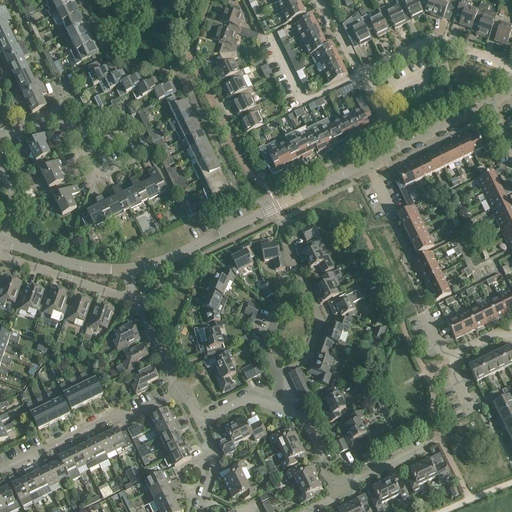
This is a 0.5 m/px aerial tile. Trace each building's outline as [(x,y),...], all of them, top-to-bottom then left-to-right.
[(50,12),(47,13),(49,17),(58,13),(76,4),(74,0),(60,0),(53,4),(49,5),(47,6),(50,12)] [(283,0),(277,3),(282,13),(300,4),(298,0),(283,0)] [(402,15),(407,13),(411,22),(423,16),(419,7),(428,2),(426,0),(398,0),(395,2),(397,6),(402,15)] [(429,0),(425,12),(430,14),(430,16),(442,21),(446,11),(452,13),(456,0),(429,0)] [(456,14),(462,16),(458,26),(471,30),(478,11),(470,9),(472,5),(467,3),(460,1),(456,14)] [(250,5),(255,14),(261,11),(256,2),(250,5)] [(58,13),(63,24),(80,15),(81,14),(79,9),(76,4),(58,13)] [(305,15),(300,4),(282,13),(287,24),(305,15)] [(480,4),(474,23),(479,25),(475,36),(488,40),(495,21),(497,15),(488,11),(489,7),(480,4)] [(30,15),(25,5),(21,7),(26,17),(30,15)] [(389,21),(394,30),(406,25),(406,24),(402,15),(397,6),(386,12),(384,7),(378,10),(380,15),(384,23),(389,21)] [(223,10),(219,23),(228,26),(226,32),(236,35),(239,36),(241,29),(238,28),(242,17),(238,15),(240,11),(239,9),(232,7),(230,8),(228,12),(223,10)] [(0,18),(8,15),(5,8),(0,10),(0,18)] [(363,8),(358,10),(361,17),(366,14),(363,8)] [(63,24),(67,33),(86,24),(81,14),(80,15),(63,24)] [(0,40),(11,35),(6,24),(11,22),(8,15),(0,18),(0,40)] [(26,17),(27,20),(31,27),(35,25),(30,15),(26,17)] [(372,41),(367,32),(361,19),(359,15),(353,20),(351,18),(342,26),(350,41),(355,38),(359,47),(372,41)] [(380,15),(369,20),(367,16),(361,19),(367,32),(372,30),(377,39),(389,33),(384,23),(380,15)] [(506,47),(508,40),(511,29),(511,27),(501,24),(503,18),(497,16),(492,29),(497,31),(494,42),(506,47)] [(323,24),(321,20),(314,23),(311,17),(294,25),(299,36),(323,24)] [(86,24),(67,33),(72,43),(91,34),(86,24)] [(318,31),(325,28),(323,24),(299,36),(304,46),(321,38),(318,31)] [(40,35),(35,25),(31,27),(36,37),(40,35)] [(217,28),(212,41),(218,43),(217,45),(222,46),(219,55),(237,54),(236,47),(235,47),(237,43),(234,42),(236,35),(226,32),(217,28)] [(277,33),(282,44),(288,41),(283,30),(277,33)] [(70,52),(72,55),(96,44),(91,34),(72,43),(75,49),(70,52)] [(0,40),(0,47),(6,60),(26,51),(22,44),(17,47),(11,35),(0,40)] [(36,37),(40,46),(45,44),(40,35),(36,37)] [(331,46),(329,41),(324,44),(321,38),(304,46),(309,57),(311,56),(315,54),(323,50),(331,46)] [(49,54),(46,48),(52,45),(51,41),(45,44),(40,46),(45,56),(49,54)] [(287,54),(293,52),(288,41),(282,44),(287,54)] [(100,54),(96,44),(72,55),(73,59),(78,56),(82,63),(99,54),(100,54)] [(315,54),(311,56),(315,66),(319,64),(336,56),(331,46),(323,50),(315,54)] [(15,78),(29,71),(23,61),(29,58),(26,51),(6,60),(15,78)] [(45,56),(50,66),(54,64),(49,54),(45,56)] [(217,68),(214,70),(220,82),(229,77),(238,73),(232,62),(237,60),(237,54),(219,55),(220,57),(218,58),(217,59),(216,61),(216,62),(216,64),(216,66),(217,68)] [(319,64),(324,74),(341,66),(336,56),(319,64)] [(303,72),(303,70),(305,69),(301,60),(298,62),(293,65),(297,75),(303,72)] [(55,76),(59,74),(54,64),(50,66),(55,76)] [(341,66),(324,74),(329,85),(346,76),(341,66)] [(98,68),(88,73),(89,77),(94,87),(99,85),(118,75),(115,69),(107,73),(105,69),(100,72),(98,68)] [(232,83),(222,87),(228,99),(238,95),(238,94),(247,90),(251,88),(252,87),(243,70),(238,73),(229,77),(232,83)] [(273,77),(270,70),(264,73),(267,80),(273,77)] [(15,78),(24,96),(43,87),(40,80),(34,83),(29,71),(15,78)] [(308,82),(306,77),(303,72),(297,75),(302,85),(308,82)] [(118,75),(99,85),(104,95),(116,89),(126,83),(122,74),(118,75)] [(126,83),(116,89),(121,99),(132,93),(150,85),(147,79),(140,82),(138,78),(126,83)] [(150,85),(132,93),(137,103),(155,94),(159,92),(155,82),(150,85)] [(355,83),(338,91),(341,97),(358,89),(355,83)] [(159,103),(175,96),(183,92),(180,86),(172,89),(171,86),(159,92),(155,94),(159,103)] [(47,94),(43,87),(24,96),(32,114),(46,107),(41,97),(47,94)] [(237,117),(247,111),(255,108),(249,96),(254,94),(251,88),(247,90),(238,94),(238,95),(240,100),(231,105),(237,117)] [(87,102),(82,92),(78,94),(83,104),(87,102)] [(361,111),(351,116),(359,134),(369,129),(365,120),(372,116),(361,95),(355,98),(361,111)] [(95,98),(99,108),(103,106),(99,96),(95,98)] [(166,102),(175,120),(193,112),(188,102),(180,106),(175,97),(166,102)] [(318,101),(308,106),(311,112),(321,107),(318,101)] [(127,106),(132,116),(136,114),(131,104),(127,106)] [(144,111),(146,116),(159,109),(157,104),(144,111)] [(258,113),(262,111),(259,106),(255,108),(247,111),(250,117),(239,122),(245,134),(264,125),(258,113)] [(175,132),(197,121),(193,112),(175,120),(169,123),(174,133),(175,132)] [(341,117),(339,118),(350,142),(352,141),(352,140),(354,138),(353,136),(359,134),(351,116),(344,119),(344,118),(341,117)] [(344,141),(345,143),(347,142),(347,143),(350,142),(339,118),(335,120),(335,122),(335,124),(330,126),(339,144),(344,141)] [(327,119),(316,124),(330,152),(332,151),(331,150),(334,148),(333,146),(339,144),(330,126),(327,119)] [(143,123),(148,133),(152,131),(147,121),(143,123)] [(180,142),(184,140),(202,131),(197,121),(175,132),(180,142)] [(316,124),(306,128),(308,133),(317,150),(316,151),(318,154),(323,151),(324,153),(326,152),(327,153),(329,152),(330,152),(316,124)] [(148,133),(153,143),(157,141),(152,131),(148,133)] [(180,142),(182,146),(187,144),(189,149),(207,140),(202,131),(184,140),(180,142)] [(28,143),(37,162),(51,155),(45,144),(54,139),(51,132),(28,143)] [(285,137),(288,143),(296,160),(301,158),(302,160),(304,159),(305,160),(308,158),(298,138),(295,132),(285,137)] [(308,133),(298,138),(308,158),(310,158),(309,156),(312,155),(311,153),(316,151),(317,150),(308,133)] [(475,133),(465,138),(473,155),(483,150),(484,149),(486,153),(492,151),(486,140),(480,143),(475,133)] [(153,143),(158,153),(167,148),(162,138),(157,141),(153,143)] [(465,138),(455,143),(463,160),(473,155),(465,138)] [(189,149),(194,160),(212,151),(207,140),(189,149)] [(264,147),(259,149),(270,173),(271,173),(273,176),(283,171),(282,170),(284,169),(284,170),(288,168),(277,148),(275,143),(264,148),(264,147)] [(288,143),(277,148),(288,168),(289,167),(289,166),(291,165),(290,163),(296,160),(288,143)] [(463,160),(455,143),(445,147),(453,164),(463,160)] [(453,164),(445,147),(436,152),(444,169),(453,164)] [(171,158),(167,148),(158,153),(162,163),(169,159),(171,158)] [(194,172),(199,169),(216,161),(212,151),(194,160),(197,165),(192,168),(194,172)] [(436,152),(426,157),(434,174),(444,169),(436,152)] [(416,162),(424,179),(434,174),(426,157),(416,162)] [(169,159),(162,163),(167,173),(171,171),(170,167),(172,166),(169,159)] [(56,186),(64,182),(58,170),(67,166),(64,160),(41,170),(49,189),(51,188),(56,186)] [(199,169),(194,172),(198,181),(203,178),(221,170),(216,161),(199,169)] [(406,166),(415,183),(424,179),(416,162),(406,166)] [(415,183),(406,166),(396,171),(404,188),(415,183)] [(152,181),(141,187),(148,201),(167,192),(155,169),(148,172),(152,181)] [(203,178),(208,188),(226,180),(221,170),(203,178)] [(176,180),(171,171),(167,173),(172,182),(176,180)] [(475,182),(480,192),(497,184),(492,173),(475,182)] [(182,177),(176,180),(172,182),(176,192),(181,189),(187,187),(182,177)] [(148,201),(141,187),(137,178),(130,181),(134,190),(123,195),(130,210),(148,201)] [(220,202),(217,197),(231,190),(226,180),(208,188),(203,191),(210,207),(220,202)] [(480,192),(485,201),(502,193),(497,184),(480,192)] [(54,198),(63,215),(77,209),(71,197),(80,193),(77,187),(54,198)] [(130,210),(123,195),(119,187),(112,190),(116,199),(106,204),(105,204),(112,218),(130,210)] [(185,200),(181,189),(176,192),(181,202),(185,200)] [(406,189),(400,192),(408,208),(414,205),(406,189)] [(502,193),(485,201),(490,211),(507,203),(502,193)] [(102,195),(95,198),(99,207),(88,213),(90,217),(82,221),(86,229),(94,225),(94,227),(112,218),(105,204),(106,204),(102,195)] [(495,221),(511,213),(507,203),(490,211),(495,221)] [(186,212),(189,217),(196,214),(193,207),(186,211),(186,212)] [(397,216),(402,226),(419,218),(414,208),(397,216)] [(499,231),(511,224),(511,213),(495,221),(499,231)] [(419,218),(402,226),(407,236),(424,227),(419,218)] [(504,240),(511,236),(511,224),(499,231),(504,240)] [(301,233),(306,243),(321,236),(316,226),(301,233)] [(424,227),(407,236),(412,245),(428,237),(424,227)] [(416,256),(433,247),(428,237),(412,245),(416,256)] [(322,258),(317,248),(322,245),(319,239),(313,242),(314,242),(296,251),(302,264),(307,261),(311,269),(319,265),(323,274),(334,269),(327,256),(322,258)] [(260,243),(264,263),(274,261),(276,271),(286,269),(283,254),(279,254),(277,245),(269,246),(268,241),(260,243)] [(237,251),(240,256),(232,259),(234,264),(227,267),(236,277),(241,275),(240,272),(253,265),(251,260),(256,257),(251,244),(237,251)] [(430,253),(413,262),(419,272),(436,264),(430,253)] [(356,262),(359,269),(365,266),(361,259),(356,262)] [(419,272),(424,282),(441,274),(436,264),(419,272)] [(226,269),(222,278),(217,276),(213,284),(209,282),(205,289),(223,297),(230,282),(233,283),(235,278),(226,269)] [(343,294),(335,277),(333,273),(321,279),(324,284),(313,290),(320,305),(343,294)] [(441,274),(424,282),(429,293),(445,284),(441,274)] [(0,290),(0,303),(5,305),(7,301),(15,304),(22,283),(10,279),(6,291),(0,290)] [(375,289),(372,281),(365,284),(369,292),(375,289)] [(271,283),(265,286),(270,296),(276,293),(271,283)] [(436,302),(451,295),(445,284),(429,293),(434,303),(436,302)] [(265,299),(270,296),(265,286),(260,288),(265,299)] [(38,312),(42,313),(45,307),(40,306),(45,291),(33,287),(28,299),(23,297),(19,310),(28,313),(30,309),(38,312)] [(357,313),(352,305),(364,299),(359,289),(329,304),(335,316),(340,313),(342,317),(347,314),(348,317),(357,313)] [(47,300),(45,307),(42,313),(52,316),(51,320),(59,322),(63,321),(65,317),(68,307),(65,306),(69,294),(57,290),(53,302),(47,300)] [(204,291),(201,298),(206,300),(202,308),(208,310),(206,315),(209,324),(221,321),(219,316),(220,315),(222,316),(229,302),(204,291)] [(511,300),(508,293),(498,298),(506,315),(511,312),(511,300)] [(75,325),(83,328),(85,322),(92,302),(80,298),(75,310),(70,308),(65,321),(75,324),(75,325)] [(506,315),(498,298),(488,303),(496,320),(506,315)] [(249,302),(246,309),(258,314),(260,307),(249,302)] [(488,303),(477,308),(486,325),(496,320),(488,303)] [(98,332),(99,327),(108,330),(115,310),(102,305),(101,308),(95,306),(91,316),(87,329),(85,336),(91,338),(94,330),(98,332)] [(477,308),(467,313),(475,330),(486,325),(477,308)] [(244,314),(249,316),(247,321),(253,324),(256,319),(256,318),(258,314),(246,309),(244,314)] [(467,313),(457,319),(465,336),(475,330),(467,313)] [(465,336),(457,319),(446,324),(455,341),(465,336)] [(318,344),(317,346),(330,350),(331,349),(333,343),(339,345),(343,331),(348,332),(352,320),(340,320),(338,327),(330,324),(327,332),(322,331),(318,344)] [(197,329),(193,330),(197,346),(202,344),(204,351),(206,358),(226,352),(219,331),(223,330),(221,323),(209,326),(197,330),(197,329)] [(114,333),(118,341),(114,343),(118,352),(141,341),(138,335),(140,334),(136,327),(134,328),(132,324),(114,333)] [(381,327),(375,330),(373,338),(381,341),(385,329),(381,327)] [(0,344),(7,347),(9,341),(18,344),(20,340),(19,339),(20,336),(12,333),(10,336),(0,332),(0,344)] [(239,340),(242,346),(248,343),(246,337),(239,340)] [(16,350),(7,347),(0,344),(0,356),(3,358),(5,352),(15,355),(16,350)] [(505,350),(499,353),(507,368),(511,365),(511,351),(508,344),(503,347),(505,350)] [(117,368),(120,376),(128,372),(129,373),(141,367),(138,362),(148,357),(143,345),(125,354),(129,362),(117,368)] [(311,363),(309,370),(320,374),(319,377),(318,382),(328,386),(332,375),(329,374),(333,361),(328,359),(330,352),(330,350),(317,346),(317,347),(314,355),(316,356),(319,357),(316,365),(314,364),(311,363)] [(358,360),(363,361),(369,364),(372,354),(360,350),(357,360),(358,360)] [(492,352),(487,354),(497,373),(507,368),(499,353),(494,355),(492,352)] [(205,364),(205,365),(205,366),(205,367),(206,368),(207,368),(207,369),(208,369),(209,369),(210,369),(215,366),(219,374),(215,376),(223,393),(225,391),(226,392),(235,388),(233,383),(232,384),(229,378),(236,374),(230,362),(233,361),(229,353),(217,359),(216,357),(207,362),(206,362),(205,363),(205,364)] [(487,378),(497,373),(487,354),(483,357),(484,360),(479,363),(487,378)] [(0,367),(2,363),(11,366),(13,361),(3,358),(0,356),(0,367)] [(362,362),(356,360),(354,366),(360,368),(362,362)] [(242,369),(248,381),(263,374),(258,362),(242,369)] [(476,384),(487,378),(479,363),(473,365),(472,362),(467,365),(476,384)] [(137,396),(150,390),(147,384),(159,379),(153,367),(133,377),(137,385),(133,387),(137,396)] [(31,368),(28,375),(34,377),(37,370),(31,368)] [(289,374),(291,380),(303,374),(301,368),(289,374)] [(0,374),(7,377),(9,372),(0,369),(0,374)] [(98,372),(101,378),(107,376),(104,369),(98,372)] [(85,385),(93,401),(103,396),(96,380),(90,383),(85,374),(81,376),(85,385)] [(303,374),(291,380),(294,385),(306,379),(303,374)] [(75,390),(82,406),(93,401),(85,385),(79,388),(75,379),(71,381),(75,390)] [(308,384),(306,379),(294,385),(296,390),(308,384)] [(65,395),(72,411),(82,406),(75,390),(69,393),(65,384),(60,386),(65,395)] [(311,389),(308,384),(296,390),(299,395),(311,389)] [(336,388),(318,397),(324,410),(328,408),(332,415),(328,417),(330,423),(341,418),(338,412),(346,409),(336,388)] [(313,394),(311,389),(299,395),(301,400),(312,395),(312,394),(313,394)] [(52,405),(59,421),(70,415),(63,400),(56,402),(52,394),(48,396),(52,405)] [(487,401),(492,411),(495,410),(498,415),(511,408),(511,404),(508,397),(502,400),(501,398),(500,399),(499,395),(493,398),(487,401)] [(374,398),(377,404),(382,401),(379,396),(374,398)] [(114,406),(119,403),(117,397),(111,400),(114,406)] [(42,410),(49,425),(59,421),(52,405),(46,407),(42,399),(37,401),(42,410)] [(380,410),(385,407),(382,401),(377,404),(380,410)] [(31,415),(39,431),(49,425),(42,410),(36,413),(32,404),(27,406),(31,415)] [(511,408),(498,415),(501,421),(497,423),(500,427),(511,420),(511,408)] [(172,420),(176,418),(174,414),(170,416),(168,410),(151,418),(154,425),(152,426),(153,429),(156,428),(172,420)] [(360,421),(364,418),(361,412),(348,418),(351,423),(346,426),(350,434),(345,436),(351,449),(369,440),(360,421)] [(7,414),(0,417),(0,430),(4,429),(1,423),(10,419),(7,414)] [(245,418),(234,423),(243,441),(253,437),(255,442),(267,436),(260,422),(249,428),(245,418)] [(172,420),(156,428),(161,438),(177,430),(181,428),(179,424),(175,425),(172,420)] [(505,430),(508,436),(511,433),(511,420),(500,427),(502,432),(505,430)] [(225,457),(236,451),(234,446),(243,441),(234,423),(224,428),(229,438),(218,443),(225,457)] [(0,443),(9,439),(6,433),(15,429),(12,424),(4,429),(0,430),(0,443)] [(128,430),(132,440),(137,438),(143,434),(139,425),(128,430)] [(122,451),(133,446),(126,432),(121,434),(118,430),(108,435),(116,451),(121,449),(122,451)] [(177,430),(161,438),(165,448),(182,440),(177,430)] [(277,443),(282,452),(300,444),(295,433),(285,438),(282,433),(269,439),(272,445),(277,443)] [(98,440),(106,456),(116,451),(108,435),(98,440)] [(140,444),(137,438),(132,440),(136,447),(137,450),(141,447),(140,444)] [(344,439),(334,444),(339,455),(349,450),(344,439)] [(88,444),(96,461),(99,467),(109,462),(106,456),(98,440),(88,444)] [(170,457),(187,449),(182,440),(165,448),(170,457)] [(90,471),(99,467),(96,461),(88,444),(78,449),(86,465),(87,465),(90,471)] [(281,464),(282,466),(284,470),(298,464),(295,458),(304,454),(300,444),(282,452),(286,462),(281,464)] [(145,446),(141,447),(137,450),(142,459),(146,457),(150,455),(145,446)] [(174,466),(175,468),(192,459),(189,454),(193,452),(190,447),(187,449),(170,457),(164,460),(168,468),(174,466)] [(69,454),(77,470),(86,465),(78,449),(69,454)] [(61,462),(69,479),(71,483),(81,478),(77,470),(69,454),(59,459),(61,462)] [(59,483),(69,479),(61,462),(56,465),(52,458),(48,460),(59,483)] [(433,469),(429,460),(429,459),(418,464),(427,482),(437,477),(440,483),(445,480),(451,478),(444,463),(433,469)] [(50,488),(59,483),(48,460),(44,462),(48,469),(41,472),(50,488)] [(232,475),(223,480),(228,490),(246,481),(251,479),(243,463),(230,470),(232,475)] [(420,492),(418,487),(427,482),(418,464),(408,469),(413,479),(408,481),(415,495),(420,492)] [(33,468),(28,470),(42,498),(52,493),(50,488),(41,472),(36,474),(33,468)] [(274,468),(266,471),(269,476),(270,478),(277,475),(274,468)] [(294,478),(299,487),(317,479),(312,468),(302,473),(300,468),(286,474),(289,480),(294,478)] [(141,481),(134,469),(127,472),(133,485),(141,481)] [(22,481),(33,503),(42,498),(28,470),(25,472),(28,478),(22,481)] [(151,479),(145,482),(150,492),(167,484),(171,483),(166,472),(158,476),(151,479)] [(33,503),(22,481),(17,484),(14,477),(9,479),(20,502),(23,508),(33,503)] [(403,501),(409,498),(402,484),(397,487),(392,477),(382,482),(390,500),(400,495),(403,501)] [(312,493),(322,489),(317,479),(299,487),(303,497),(298,499),(301,505),(315,499),(312,493)] [(7,511),(15,511),(20,510),(17,502),(15,503),(4,481),(0,483),(0,486),(2,491),(0,492),(0,497),(6,509),(7,511)] [(251,491),(246,481),(228,490),(233,500),(242,495),(245,501),(258,494),(256,488),(251,491)] [(382,482),(372,487),(376,497),(371,499),(377,511),(379,511),(384,510),(381,505),(390,500),(382,482)] [(167,484),(150,492),(155,502),(171,494),(167,484)] [(99,491),(103,500),(113,496),(111,491),(109,487),(99,491)] [(120,492),(118,487),(111,491),(113,496),(120,492)] [(456,487),(449,489),(453,499),(460,496),(456,487)] [(259,497),(262,503),(273,497),(270,491),(259,497)] [(121,499),(123,498),(126,504),(130,502),(125,492),(119,495),(121,499)] [(149,505),(152,511),(158,511),(160,511),(176,504),(171,494),(155,502),(149,505)] [(94,505),(91,500),(88,502),(85,497),(79,500),(83,510),(94,505)] [(91,500),(94,505),(101,502),(99,497),(91,500)] [(357,500),(347,505),(350,511),(370,511),(367,507),(362,509),(357,500)] [(126,504),(129,511),(134,511),(135,511),(130,502),(126,504)] [(263,505),(264,506),(266,511),(274,511),(269,502),(263,505)]
